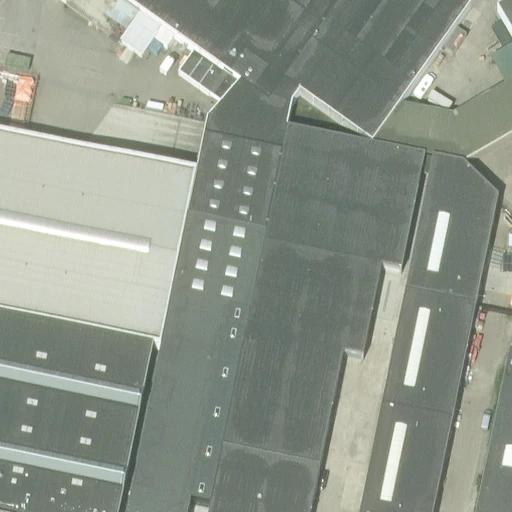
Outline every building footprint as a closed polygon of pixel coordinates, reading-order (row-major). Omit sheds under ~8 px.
[(114,0),(150,25),(143,35),(165,51),(172,41),(187,51),(193,55),(178,77),(221,108),(206,125),(199,160),(195,178),(186,223),(265,239),(287,133),(370,151),(476,0),(114,0)] [(511,7),(495,18),(511,47),(511,7)] [(249,320),(248,319),(209,511),(208,511),(310,511),(341,360),(361,364),(379,273),(397,277),(420,162),(370,151),(287,133),(265,239),(249,320)] [(118,511),(152,351),(159,353),(186,223),(195,178),(0,137),(0,511),(118,511)] [(432,511),(495,202),(459,169),(429,163),(358,511),(432,511)] [(126,511),(188,511),(189,506),(209,511),(248,319),(249,320),(265,239),(186,223),(159,353),(126,511)] [(511,511),(511,355),(507,354),(475,511),(511,511)]
